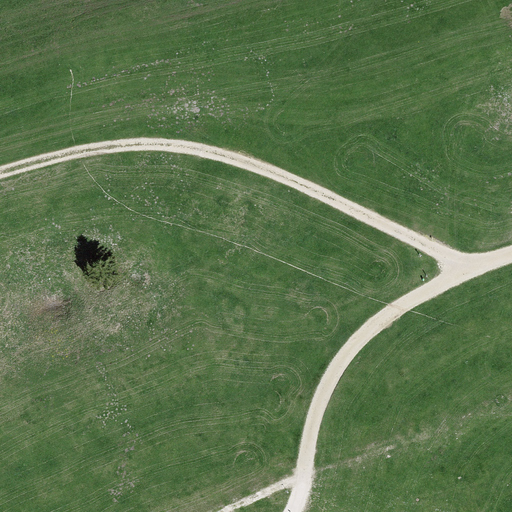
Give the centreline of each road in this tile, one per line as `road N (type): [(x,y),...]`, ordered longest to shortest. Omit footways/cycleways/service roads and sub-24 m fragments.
road 1 (track): [(473,268),(301,184),(199,149),(117,145),(0,171)]
road 2 (track): [(302,475),(319,401),(344,354),(397,307),(511,253)]
